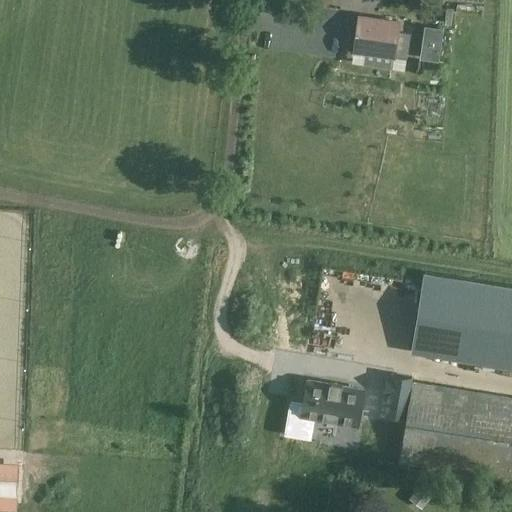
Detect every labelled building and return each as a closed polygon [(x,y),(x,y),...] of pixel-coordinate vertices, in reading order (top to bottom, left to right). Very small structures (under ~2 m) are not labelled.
[(398,25),(358,20),(353,53),(353,52),(351,62),(404,70),(410,33),(397,31),(398,25)] [(423,25),(418,58),(437,61),(442,28),(423,25)] [(511,364),(511,284),(425,271),(413,350),(511,364)] [(384,400),(403,403),(410,365),(390,361),(390,365),(386,364),(383,380),(387,380),(384,400)] [(290,402),(285,433),(311,438),(315,417),(357,424),(363,389),(341,386),(342,383),(329,381),(329,384),(307,380),(303,404),(290,402)] [(511,396),(412,380),(398,463),(511,481),(511,396)] [(0,503),(16,504),(18,465),(0,464),(0,503)] [(432,496),(418,485),(408,498),(422,509),(432,496)]
